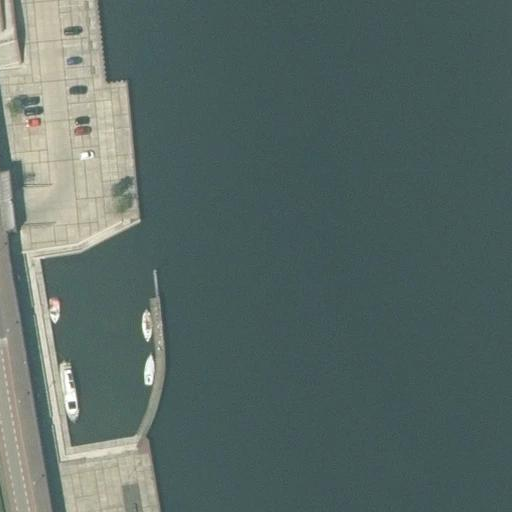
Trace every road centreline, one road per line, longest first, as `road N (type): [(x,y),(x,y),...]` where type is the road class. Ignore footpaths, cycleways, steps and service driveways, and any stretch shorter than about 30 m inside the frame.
road 1 (unclassified): [(0,217),(63,211),(44,0)]
road 2 (secondary): [(0,383),(23,511)]
